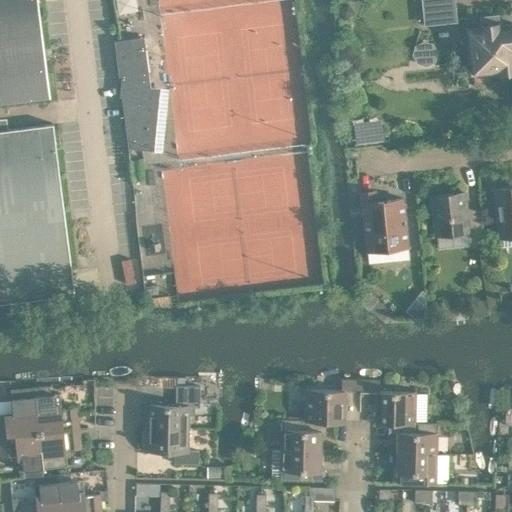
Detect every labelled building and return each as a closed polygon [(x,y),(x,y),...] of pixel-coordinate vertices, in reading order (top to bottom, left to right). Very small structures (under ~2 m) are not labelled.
[(0,0),(0,302),(74,294),(53,124),(1,131),(0,124),(0,101),(49,96),(37,0),(0,0)] [(137,0),(117,0),(121,33),(141,31),(137,0)] [(455,21),(453,9),(452,0),(423,0),(426,24),(455,21)] [(338,11),(345,20),(354,13),(347,4),(338,11)] [(480,29),(468,30),(472,74),(497,71),(497,74),(501,73),(501,80),(511,78),(511,25),(499,27),(499,24),(497,24),(497,16),(480,18),(481,26),(480,26),(480,29)] [(143,36),(118,40),(113,40),(118,76),(120,76),(119,97),(121,97),(127,148),(153,150),(159,88),(150,87),(143,36)] [(511,187),(494,189),(499,238),(511,236),(511,187)] [(374,191),(359,192),(361,204),(363,203),(367,246),(390,244),(391,248),(408,246),(403,198),(375,200),(374,191)] [(465,191),(431,195),(435,235),(467,232),(469,245),(484,244),(481,212),(467,213),(465,191)] [(424,308),(415,300),(407,309),(414,316),(424,316),(424,308)] [(344,400),(359,401),(360,381),(343,380),(343,389),(304,388),(304,419),(304,420),(325,420),(325,421),(344,421),(344,400)] [(374,422),(375,422),(393,423),(393,422),(414,422),(414,421),(415,391),(378,390),(378,381),(360,381),(359,401),(375,401),(374,422)] [(145,405),(145,427),(188,428),(188,415),(194,415),(194,407),(199,407),(199,386),(175,385),(175,405),(145,405)] [(34,387),(34,395),(35,395),(39,431),(78,427),(76,407),(61,408),(59,392),(49,393),(49,386),(34,387)] [(0,435),(39,431),(35,395),(34,395),(11,397),(12,413),(0,414),(0,435)] [(281,418),(280,449),(320,450),(321,432),(325,432),(325,421),(325,420),(304,420),(304,419),(281,418)] [(397,434),(396,452),(436,453),(437,422),(414,421),(414,422),(393,422),(393,423),(393,434),(397,434)] [(39,431),(42,468),(67,466),(65,450),(81,448),(78,427),(39,431)] [(187,450),(188,428),(145,427),(144,450),(174,451),(174,463),(198,463),(198,450),(187,450)] [(39,431),(0,435),(0,446),(1,456),(16,455),(18,470),(42,468),(39,431)] [(279,480),(323,481),(324,468),(320,468),(320,450),(280,449),(279,480)] [(435,484),(436,453),(396,452),(396,470),(392,470),(391,483),(435,484)] [(207,478),(223,478),(223,469),(206,469),(207,478)] [(82,479),(59,481),(58,481),(61,511),(101,511),(100,500),(108,500),(106,490),(99,491),(99,493),(84,495),(82,479)] [(21,511),(61,511),(58,481),(34,484),(35,500),(20,501),(21,511)] [(135,495),(146,495),(146,483),(136,483),(135,495)] [(309,487),(309,495),(304,495),(304,507),(313,507),(313,499),(334,499),(334,487),(309,487)] [(387,489),(379,489),(378,501),(387,501),(387,489)] [(422,502),(423,489),(414,489),(414,502),(422,502)] [(423,489),(422,502),(431,502),(432,490),(423,489)] [(466,503),(466,490),(457,490),(457,503),(466,503)] [(466,490),(466,503),(475,504),(475,491),(466,490)] [(160,504),(169,504),(169,492),(160,491),(160,504)] [(208,505),(217,505),(217,493),(208,492),(208,505)] [(256,506),(265,506),(265,494),(256,494),(256,506)] [(494,503),(508,503),(508,494),(495,494),(494,503)]
